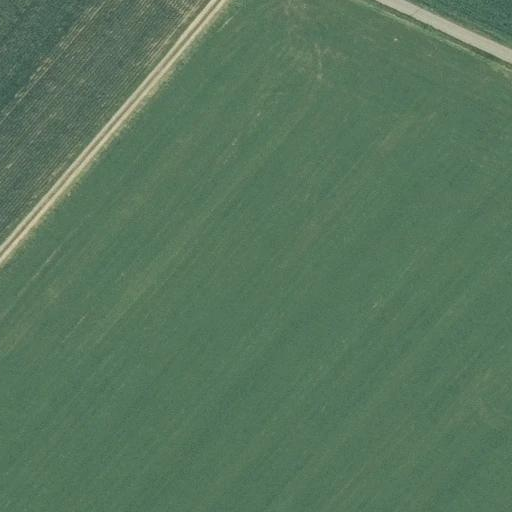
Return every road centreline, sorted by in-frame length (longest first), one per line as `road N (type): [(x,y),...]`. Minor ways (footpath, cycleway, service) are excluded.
road 1 (track): [(218,0),(0,255)]
road 2 (unclassified): [(384,0),(511,59)]
